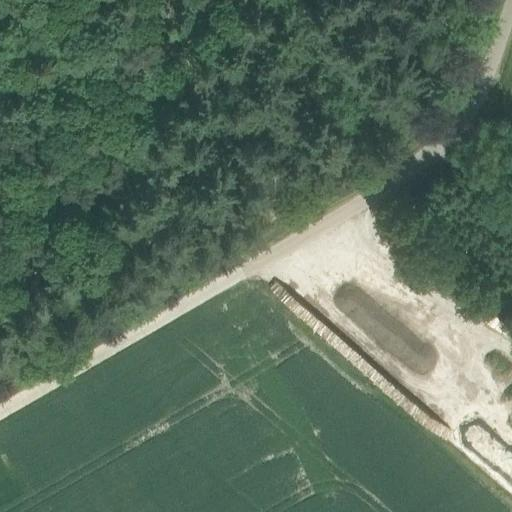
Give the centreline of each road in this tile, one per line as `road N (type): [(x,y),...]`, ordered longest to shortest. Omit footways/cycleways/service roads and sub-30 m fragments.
road 1 (unclassified): [(0,422),(420,168)]
road 2 (track): [(0,306),(260,0)]
road 3 (unknown): [(506,0),(472,83),(406,177)]
